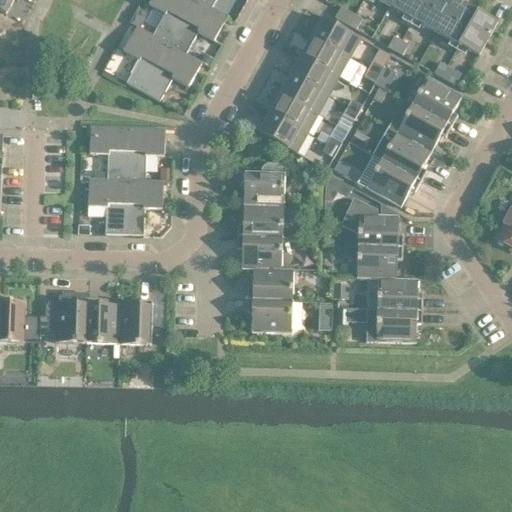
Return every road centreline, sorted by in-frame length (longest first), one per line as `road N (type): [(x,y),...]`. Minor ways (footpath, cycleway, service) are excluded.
road 1 (residential): [(208,262),(203,134),(277,0)]
road 2 (residential): [(511,327),(450,235),(511,117)]
road 3 (residential): [(208,262),(30,259)]
